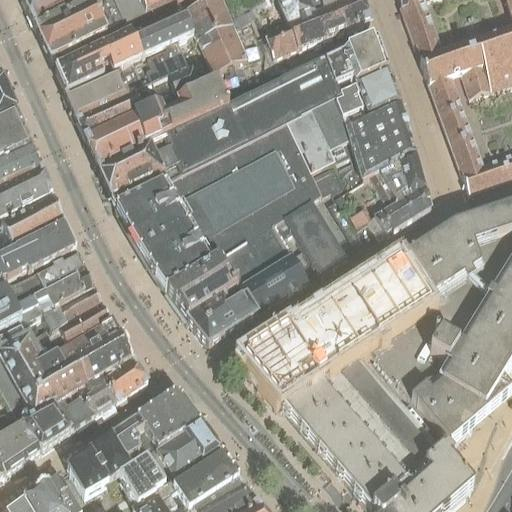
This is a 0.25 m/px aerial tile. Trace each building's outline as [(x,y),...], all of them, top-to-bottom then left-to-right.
[(34,36),(90,9),(106,2),(105,0),(25,0),(26,1),(19,4),(34,36)] [(105,43),(144,24),(133,0),(109,0),(106,2),(90,9),(105,43)] [(133,0),(144,24),(197,0),(133,0)] [(300,0),(252,0),(253,0),(246,2),(262,43),(313,22),(302,3),(300,0)] [(309,0),(302,3),(313,22),(359,3),(357,0),(309,0)] [(393,0),(399,15),(420,7),(431,4),(445,0),(393,0)] [(452,160),(467,203),(511,186),(511,152),(478,164),(450,84),(460,81),(468,106),(511,91),(511,0),(499,0),(510,33),(438,57),(420,7),(399,15),(413,54),(413,55),(414,56),(414,57),(415,57),(418,65),(418,66),(418,67),(418,68),(452,160)] [(359,3),(313,22),(262,43),(272,67),(273,69),(363,32),(368,29),(359,3)] [(203,73),(204,72),(210,84),(246,69),(228,27),(218,5),(180,22),(191,47),(192,47),(203,73)] [(49,69),(105,43),(90,9),(34,36),(49,69)] [(133,41),(129,43),(141,69),(176,54),(191,47),(180,22),(178,20),(155,31),(145,36),(133,41)] [(54,79),(53,79),(57,87),(60,94),(64,103),(71,100),(130,73),(141,69),(129,43),(79,67),(78,67),(54,79)] [(353,94),(386,79),(375,48),(370,50),(341,64),(351,90),(353,94)] [(141,69),(130,73),(142,100),(166,89),(189,79),(188,78),(187,79),(176,54),(141,69)] [(341,64),(324,72),(334,97),(351,90),(341,64)] [(189,79),(166,89),(174,109),(213,92),(210,84),(204,73),(204,72),(203,73),(191,77),(188,78),(189,79)] [(65,104),(64,104),(65,105),(74,127),(75,129),(82,126),(142,100),(130,73),(71,100),(71,101),(65,104)] [(334,97),(337,106),(333,108),(333,110),(309,122),(284,135),(297,162),(343,140),(399,114),(396,107),(397,107),(388,84),(388,85),(386,79),(353,94),(351,90),(334,97)] [(309,122),(293,87),(226,118),(158,146),(146,151),(205,275),(270,235),(282,228),(314,208),(319,205),(309,183),(298,160),(343,140),(333,110),(309,122)] [(0,126),(14,119),(0,90),(0,89),(0,126)] [(75,129),(75,131),(77,134),(81,144),(83,147),(83,148),(84,148),(91,145),(174,109),(166,89),(142,100),(82,126),(75,129)] [(104,173),(149,152),(159,147),(158,146),(226,117),(225,114),(224,114),(214,92),(213,92),(174,109),(91,145),(91,146),(84,149),(97,177),(104,173)] [(413,163),(399,114),(343,140),(297,162),(307,184),(309,183),(332,172),(356,161),(372,186),(413,163)] [(0,150),(23,140),(14,119),(0,126),(0,150)] [(0,170),(31,158),(23,140),(0,150),(0,170)] [(0,197),(41,179),(31,158),(0,170),(0,197)] [(391,217),(423,199),(413,163),(372,186),(356,161),(332,172),(346,201),(333,208),(325,213),(355,264),(382,248),(370,229),(391,217)] [(332,172),(309,183),(319,205),(328,200),(333,208),(346,201),(332,172)] [(41,179),(0,197),(0,231),(44,210),(43,206),(50,203),(41,179)] [(370,229),(382,248),(429,219),(423,199),(391,217),(370,229)] [(44,210),(0,231),(0,263),(55,236),(63,233),(52,207),(44,210)] [(346,270),(309,211),(282,228),(318,287),(346,270)] [(470,437),(511,368),(511,215),(452,235),(396,270),(395,268),(379,278),(379,279),(288,337),(320,386),(356,363),(358,366),(359,365),(366,359),(446,454),(447,456),(470,437)] [(0,263),(0,301),(8,297),(6,297),(5,295),(71,262),(75,260),(63,235),(56,238),(55,236),(0,263)] [(233,299),(254,286),(289,265),(270,235),(205,275),(165,300),(166,302),(177,318),(184,327),(185,329),(233,299)] [(8,297),(0,301),(0,316),(9,313),(13,319),(85,282),(76,264),(69,267),(12,297),(8,297)] [(289,265),(254,286),(273,314),(307,294),(289,265)] [(9,313),(0,316),(0,344),(21,335),(25,333),(40,326),(86,303),(86,302),(93,299),(93,298),(85,282),(13,319),(9,313)] [(254,286),(233,299),(185,329),(206,356),(273,314),(254,286)] [(86,303),(40,326),(49,344),(57,340),(65,357),(110,332),(101,315),(101,314),(93,299),(86,303)] [(0,399),(10,417),(21,434),(33,427),(53,415),(62,410),(83,396),(84,397),(101,387),(130,369),(130,368),(131,368),(110,332),(65,357),(58,361),(47,367),(46,365),(42,367),(40,363),(37,365),(21,335),(0,344),(0,399)] [(240,368),(278,414),(320,386),(288,337),(285,339),(284,339),(243,365),(243,366),(240,368)] [(436,468),(441,464),(439,461),(432,453),(359,365),(358,366),(356,363),(320,386),(425,511),(456,511),(464,506),(467,504),(465,502),(470,498),(450,475),(445,479),(436,468)] [(130,369),(101,387),(115,412),(146,392),(132,369),(130,369)] [(425,511),(320,386),(278,414),(281,418),(284,416),(301,436),(299,438),(353,502),(362,511),(425,511)] [(87,402),(80,407),(92,426),(115,412),(101,387),(84,397),(87,402)] [(165,407),(135,427),(150,451),(154,458),(197,432),(180,407),(179,408),(177,406),(175,405),(174,405),(172,405),(171,405),(169,405),(168,406),(165,408),(165,407)] [(62,410),(53,415),(69,440),(92,426),(80,407),(66,416),(62,410)] [(33,427),(21,434),(39,460),(69,440),(53,415),(33,427)] [(10,417),(0,422),(0,478),(3,485),(39,460),(21,434),(10,417)] [(135,427),(111,444),(125,468),(138,460),(150,451),(135,427)] [(171,489),(218,460),(199,433),(153,461),(171,489)] [(116,484),(142,467),(138,460),(125,468),(111,444),(89,460),(93,466),(109,490),(117,486),(116,484)] [(109,490),(93,466),(92,466),(89,460),(65,476),(68,480),(83,504),(109,490)] [(197,511),(230,491),(237,486),(236,485),(235,485),(221,464),(222,464),(221,462),(170,495),(168,493),(164,495),(144,466),(142,467),(116,484),(117,486),(133,511),(197,511)] [(44,493),(45,494),(56,511),(76,511),(58,484),(46,493),(45,493),(44,493)] [(197,511),(255,511),(254,511),(256,510),(250,503),(249,504),(237,487),(231,492),(230,491),(197,511)] [(24,509),(23,509),(24,511),(56,511),(45,494),(33,502),(33,501),(23,508),(24,509)]
